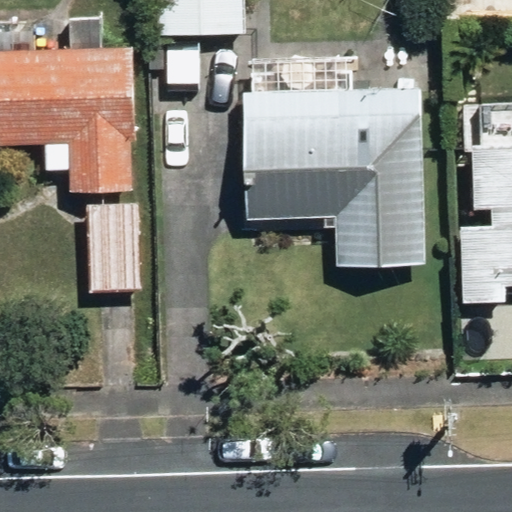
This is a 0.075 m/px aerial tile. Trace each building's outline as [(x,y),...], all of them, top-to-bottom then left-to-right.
[(250,0),(163,0),(162,30),(249,33),(250,0)] [(142,45),(0,49),(0,145),(52,144),(52,170),(75,169),(76,191),(139,190),(137,141),(144,141),(142,45)] [(428,85),(252,91),(256,219),(343,216),(344,266),(433,263),(428,85)] [(498,224),(468,225),(470,302),(511,301),(511,285),(511,141),(479,143),(481,209),(498,208),(498,224)] [(142,291),(145,202),(98,201),(95,289),(142,291)]
